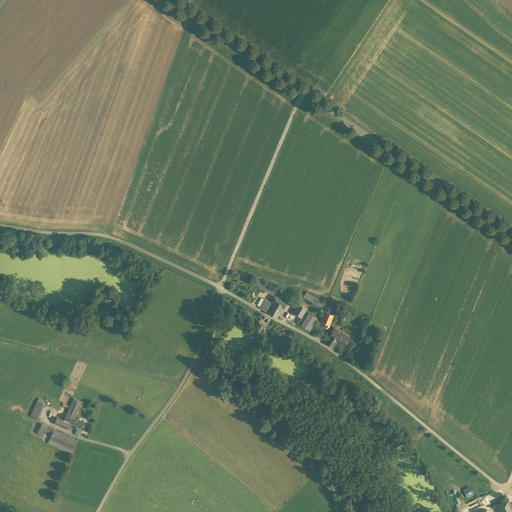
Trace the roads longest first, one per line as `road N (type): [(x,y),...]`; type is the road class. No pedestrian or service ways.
road 1 (unclassified): [(222,288),(346,359),(496,484),(506,489),(511,476)]
road 2 (unclassified): [(222,288),(179,388),(97,511)]
road 3 (secondary): [(511,234),(302,92)]
road 4 (unclassified): [(0,227),(125,241),(222,288)]
road 5 (unclassified): [(222,288),(302,92)]
road 6 (secondary): [(302,92),(174,0)]
